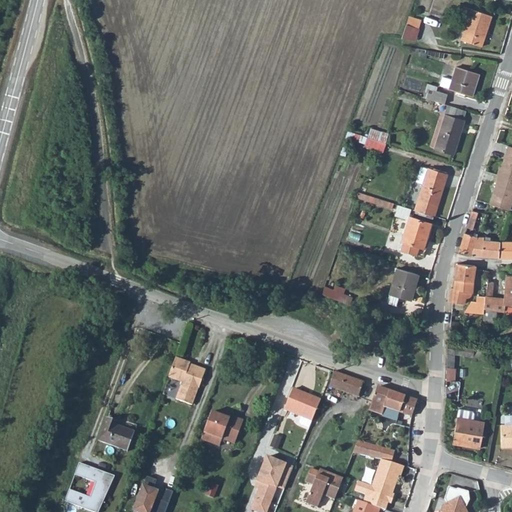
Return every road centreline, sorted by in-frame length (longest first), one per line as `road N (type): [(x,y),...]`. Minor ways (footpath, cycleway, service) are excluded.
road 1 (unclassified): [(433,392),(0,239)]
road 2 (residential): [(511,49),(440,277),(433,392)]
road 3 (tertiary): [(0,144),(39,0)]
